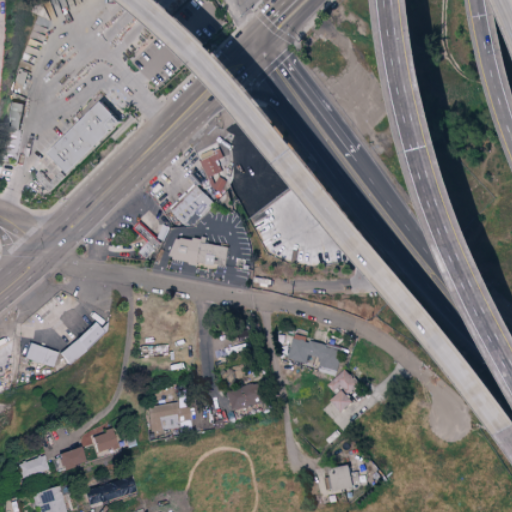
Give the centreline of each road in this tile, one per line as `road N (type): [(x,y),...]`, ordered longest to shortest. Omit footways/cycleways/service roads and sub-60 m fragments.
road 1 (motorway): [(150,0),(283,138),(511,435)]
road 2 (residential): [(452,420),(439,385),(379,336),(349,323),(262,298),(67,264),(44,249)]
road 3 (motorway): [(409,0),(441,176),(468,263),(511,357)]
road 4 (primary): [(0,292),(257,47)]
road 5 (secondary): [(511,361),(350,166)]
road 6 (secondary): [(350,166),(257,47)]
